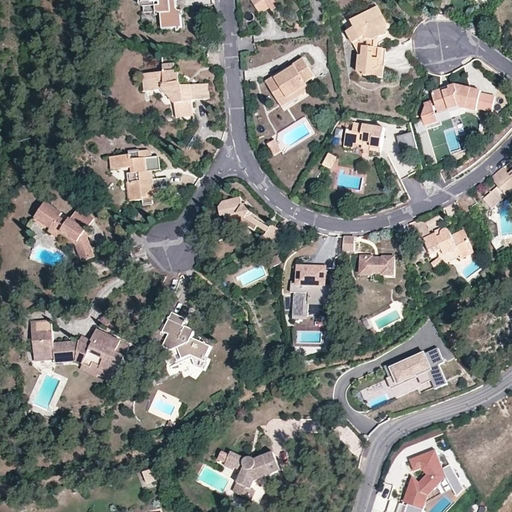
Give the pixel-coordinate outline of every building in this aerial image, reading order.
[(142,0),(142,1),(142,6),(143,7),(155,6),(155,11),(157,13),(160,14),(162,29),(176,28),(180,27),(181,26),(180,10),(178,9),(176,8),(176,6),(176,0),(142,0)] [(250,0),(260,15),(270,8),(272,11),(276,8),(270,0),(250,0)] [(377,8),(368,12),(376,27),(371,30),(375,39),(386,34),(386,24),(377,8)] [(351,21),(353,25),(356,31),(352,33),(347,35),(359,57),(358,67),(364,68),(363,77),(382,79),(385,49),(374,48),(370,48),(370,42),(375,39),(371,30),(376,27),(368,12),(351,21)] [(302,59),(283,71),(284,74),(276,79),(274,77),(265,82),(277,101),(285,96),(287,100),(307,87),(306,84),(314,78),(302,59)] [(163,72),(146,74),(147,87),(161,86),(162,90),(166,95),(170,95),(174,99),(174,105),(175,111),(179,111),(179,118),(190,117),(190,110),(193,110),(192,101),(209,99),(208,83),(182,86),(179,83),(178,73),(175,73),(173,63),(162,64),(163,72)] [(144,92),(162,90),(161,86),(147,87),(146,74),(139,75),(140,82),(142,82),(144,92)] [(309,91),(307,87),(287,100),(285,96),(277,101),(281,108),(309,91)] [(481,95),(481,93),(455,87),(432,95),(436,108),(433,109),(431,102),(424,104),(425,108),(422,118),(425,128),(438,124),(435,113),(437,112),(439,115),(458,109),(477,112),(477,111),(481,95)] [(166,95),(174,105),(174,99),(170,95),(166,95)] [(496,98),(481,95),(477,111),(493,115),(496,98)] [(380,153),(384,129),(347,122),(347,124),(345,123),(344,130),(346,131),(342,148),(352,150),(353,146),(361,147),(361,150),(380,153)] [(335,138),(342,140),(343,131),(336,130),(335,138)] [(281,152),(274,141),(267,145),(274,156),(281,152)] [(159,170),(158,157),(140,158),(138,151),(129,152),(129,155),(110,158),(112,170),(130,169),(131,174),(128,174),(129,182),(128,182),(130,201),(142,200),(143,205),(153,204),(152,199),(159,198),(158,188),(168,187),(167,178),(153,179),(152,171),(159,170)] [(336,157),(327,153),(322,165),(329,169),(336,157)] [(503,168),(494,175),(501,185),(511,177),(503,168)] [(511,176),(511,177),(501,185),(494,175),(490,179),(497,187),(505,196),(509,201),(511,199),(511,176)] [(433,182),(431,177),(422,181),(424,186),(433,182)] [(491,208),(505,196),(497,187),(482,201),(487,207),(489,206),(491,208)] [(276,247),(284,235),(277,230),(278,229),(271,225),(270,228),(251,216),(252,214),(250,212),(251,209),(245,204),(242,204),(240,198),(223,202),(219,208),(221,217),(224,216),(227,224),(228,224),(229,227),(238,233),(240,233),(241,235),(251,231),(253,232),(257,228),(266,233),(264,236),(260,238),(264,246),(270,243),(276,247)] [(93,218),(78,208),(70,218),(70,217),(67,221),(60,215),(62,212),(46,202),(36,216),(44,222),(43,225),(49,229),(54,223),(62,229),(59,235),(74,245),(82,262),(95,256),(88,236),(83,234),(86,229),(93,218)] [(34,219),(43,225),(44,222),(36,216),(34,219)] [(410,224),(409,224),(417,239),(429,233),(423,219),(410,224)] [(57,237),(59,235),(62,229),(54,223),(49,229),(48,231),(57,237)] [(472,251),(463,230),(451,235),(448,230),(443,229),(442,228),(435,231),(435,234),(423,239),(431,256),(437,253),(439,257),(430,264),(435,269),(442,265),(441,262),(442,262),(443,263),(472,251)] [(355,238),(344,238),(343,251),(355,252),(355,238)] [(276,267),(280,262),(277,256),(271,259),(275,268),(276,267)] [(394,276),(394,258),(384,257),(384,259),(373,259),(372,257),(361,257),(360,276),(371,276),(371,274),(384,275),(384,276),(394,276)] [(326,270),(298,269),(298,284),(291,284),(290,294),(294,294),(293,318),(308,319),(309,304),(332,304),(332,287),(325,287),(326,270)] [(384,283),(384,276),(384,275),(371,274),(371,276),(371,283),(384,283)] [(163,346),(172,350),(178,348),(182,358),(189,355),(194,357),(192,358),(196,367),(204,371),(210,360),(206,358),(211,347),(206,344),(206,343),(204,342),(203,343),(191,338),(194,330),(185,326),(185,327),(183,326),(186,319),(171,313),(169,317),(168,316),(167,319),(169,319),(162,332),(163,333),(165,335),(165,333),(168,335),(163,346)] [(31,322),(33,344),(53,342),(51,320),(31,322)] [(79,341),(53,342),(33,344),(35,362),(54,361),(55,363),(75,361),(82,365),(81,367),(97,374),(99,370),(115,378),(117,373),(119,373),(122,367),(120,366),(125,356),(116,351),(121,340),(97,329),(91,340),(82,336),(79,341)] [(444,347),(388,368),(391,376),(389,377),(394,388),(421,378),(432,373),(435,383),(438,390),(452,385),(444,365),(450,363),(444,347)] [(177,364),(192,358),(194,357),(189,355),(182,358),(178,348),(172,350),(177,364)] [(432,373),(421,378),(425,387),(435,383),(432,373)] [(401,504),(398,511),(423,511),(428,497),(441,483),(439,477),(445,474),(458,498),(467,493),(452,465),(443,470),(436,451),(410,461),(414,472),(421,470),(427,476),(420,483),(413,477),(403,505),(401,504)] [(233,492),(252,501),(256,492),(251,489),(255,481),(281,471),(274,453),(256,461),(255,459),(253,458),(251,457),(249,457),(246,457),(245,459),(231,452),(225,465),(234,469),(242,473),(237,483),(233,492)] [(147,484),(158,481),(153,469),(143,473),(147,484)]
